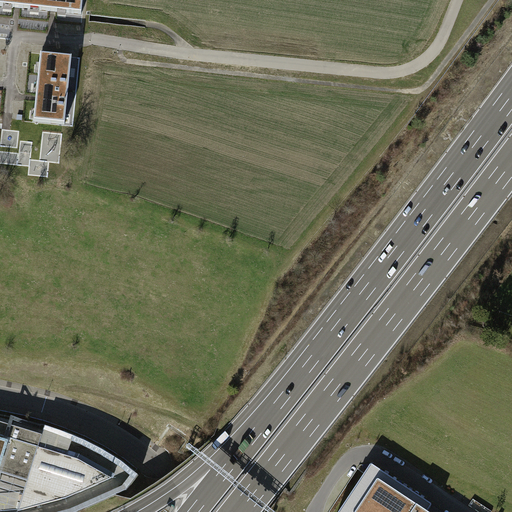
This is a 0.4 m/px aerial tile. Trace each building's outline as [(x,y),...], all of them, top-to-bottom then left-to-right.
[(0,0),(0,5),(82,14),(83,0),(0,0)] [(66,125),(72,58),(40,55),(34,122),(66,125)] [(42,435),(0,422),(0,464),(29,473),(27,481),(28,481),(19,511),(67,498),(111,478),(78,460),(38,447),(42,435)] [(77,511),(128,490),(139,476),(134,472),(122,463),(104,451),(84,441),(64,433),(45,426),(43,430),(62,437),(81,445),(101,455),(119,467),(131,476),(124,486),(71,509),(61,511),(77,511)] [(29,473),(0,464),(0,472),(27,481),(29,473)] [(426,511),(367,473),(365,473),(338,511),(426,511)]
